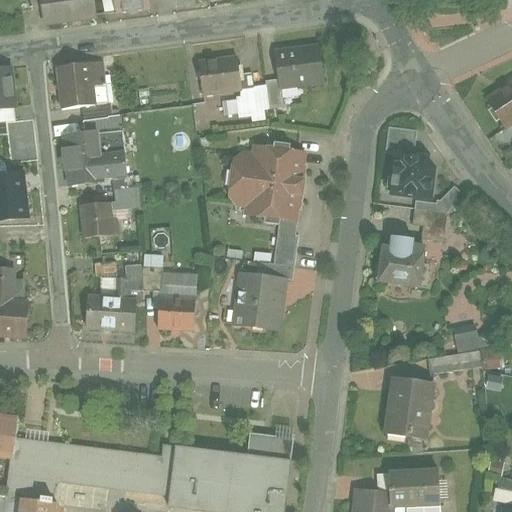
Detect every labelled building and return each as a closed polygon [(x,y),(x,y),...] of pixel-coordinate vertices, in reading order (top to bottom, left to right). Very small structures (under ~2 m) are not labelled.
[(97,0),(46,0),(51,26),(100,18),(97,0)] [(154,0),(116,0),(118,11),(155,7),(154,0)] [(322,42),(278,47),(284,89),(328,83),(322,42)] [(242,54),(200,60),(205,99),(247,93),(242,54)] [(98,62),(62,66),(67,109),(103,105),(98,62)] [(17,65),(0,66),(0,108),(22,106),(17,65)] [(511,81),(487,98),(509,130),(511,128),(511,81)] [(126,130),(65,136),(70,185),(131,179),(126,130)] [(313,149),(242,139),(232,212),(303,222),(313,149)] [(390,195),(435,200),(439,167),(429,155),(396,151),(390,195)] [(28,166),(0,170),(0,220),(35,215),(28,166)] [(113,199),(81,205),(88,241),(119,235),(113,199)] [(430,249),(384,244),(380,283),(426,288),(430,249)] [(0,338),(23,339),(26,270),(0,269),(0,338)] [(292,278),(241,272),(235,324),(286,330),(292,278)] [(197,293),(162,292),(161,330),(196,331),(197,293)] [(141,301),(91,296),(87,334),(137,339),(141,301)] [(481,331),(450,335),(452,352),(483,349),(481,331)] [(428,374),(482,370),(481,354),(427,358),(428,374)] [(439,384),(392,377),(384,433),(431,440),(439,384)] [(0,511),(52,511),(57,467),(165,479),(170,438),(162,438),(161,449),(12,433),(14,409),(0,407),(0,511)] [(244,446),(170,438),(165,479),(163,501),(231,508),(264,511),(271,511),(278,511),(288,432),(246,427),(244,446)] [(355,511),(395,511),(446,506),(442,465),(389,471),(391,493),(358,488),(355,511)] [(511,505),(511,481),(496,478),(491,501),(511,505)]
